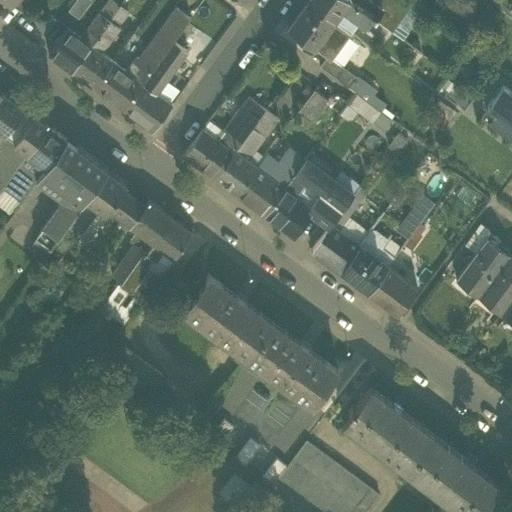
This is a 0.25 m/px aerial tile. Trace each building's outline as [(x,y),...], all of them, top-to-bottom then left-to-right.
[(9,2),(20,10),(27,0),(11,0),(11,1),(10,0),(9,2)] [(75,0),(66,13),(74,19),(88,1),(85,0),(75,0)] [(313,45),(333,18),(308,0),(307,0),(288,26),(313,45)] [(361,23),(369,13),(351,0),(308,0),(333,18),(341,8),(361,23)] [(351,0),(369,13),(376,3),(372,0),(351,0)] [(136,76),(142,80),(172,40),(188,18),(175,8),(146,47),(149,50),(135,69),(139,72),(136,76)] [(97,11),(80,34),(91,43),(109,20),(97,11)] [(350,31),(333,18),(313,45),(326,54),(330,57),(331,56),(350,31)] [(109,20),(91,43),(100,49),(117,26),(109,20)] [(72,69),(91,43),(80,34),(67,25),(48,51),(72,69)] [(187,50),(172,40),(142,80),(152,88),(158,79),(163,83),(164,82),(174,69),(187,50)] [(72,69),(93,85),(113,59),(100,49),(91,43),(72,69)] [(319,64),(339,79),(347,68),(331,56),(330,57),(326,54),(319,64)] [(93,85),(122,107),(142,80),(136,76),(113,59),(93,85)] [(339,79),(349,87),(357,76),(347,68),(339,79)] [(188,79),(174,69),(164,82),(179,92),(188,79)] [(152,88),(142,80),(122,107),(152,129),(171,102),(152,88)] [(488,119),(511,137),(511,90),(503,83),(486,105),(494,111),(488,119)] [(298,109),(312,119),(327,99),(314,88),(298,109)] [(24,105),(3,89),(0,93),(0,146),(0,145),(0,137),(4,132),(24,105)] [(354,91),(347,100),(339,112),(340,112),(347,117),(352,117),(358,108),(373,120),(380,110),(355,92),(354,91)] [(242,105),(253,113),(260,103),(250,95),(242,105)] [(266,107),(260,103),(253,113),(259,117),(266,107)] [(24,105),(4,132),(14,139),(34,112),(24,105)] [(250,129),(253,125),(259,117),(253,113),(242,105),(233,117),(238,120),(250,129)] [(266,107),(259,117),(253,125),(265,134),(278,116),(266,107)] [(34,112),(14,139),(14,140),(27,151),(48,123),(34,112)] [(226,142),(222,146),(232,153),(235,148),(250,129),(238,120),(223,140),(226,142)] [(48,123),(27,151),(46,165),(66,136),(48,123)] [(235,148),(248,157),(265,134),(253,125),(250,129),(235,148)] [(215,175),(232,153),(222,146),(201,130),(184,152),(215,175)] [(14,139),(4,132),(0,137),(0,145),(0,146),(0,188),(2,185),(27,151),(14,140),(14,139)] [(35,179),(46,186),(55,174),(77,144),(66,136),(46,165),(35,179)] [(72,186),(85,196),(85,195),(107,166),(77,144),(55,174),(72,186)] [(260,160),(257,164),(285,185),(306,158),(306,157),(289,145),(271,168),(260,160)] [(248,157),(235,148),(232,153),(215,175),(236,192),(257,164),(248,157)] [(35,179),(46,165),(27,151),(2,185),(3,186),(21,198),(35,179)] [(285,185),(311,204),(331,177),(306,158),(285,185)] [(285,185),(257,164),(236,192),(264,213),(285,185)] [(107,166),(85,195),(99,205),(105,210),(120,190),(127,181),(107,166)] [(342,170),(335,180),(352,193),(359,183),(342,170)] [(72,186),(55,174),(46,186),(63,199),(72,186)] [(335,180),(331,177),(311,204),(314,206),(312,208),(330,222),(331,221),(352,193),(335,180)] [(311,204),(285,185),(264,213),(293,234),(312,208),(314,206),(311,204)] [(21,198),(3,186),(0,189),(0,201),(12,210),(21,198)] [(50,216),(63,226),(85,196),(72,186),(63,199),(50,216)] [(105,225),(120,235),(129,222),(141,207),(120,190),(105,210),(112,215),(105,225)] [(75,237),(99,205),(85,195),(85,196),(63,226),(62,227),(75,237)] [(137,228),(149,237),(168,211),(148,196),(141,207),(129,222),(137,228)] [(99,205),(75,237),(87,246),(103,223),(105,225),(112,215),(105,210),(99,205)] [(192,228),(168,211),(149,237),(152,239),(163,247),(173,254),(192,228)] [(50,216),(44,225),(57,234),(62,227),(63,226),(50,216)] [(311,247),(340,268),(359,242),(331,221),(330,222),(311,247)] [(464,242),(474,250),(486,235),(491,229),(480,221),(464,242)] [(40,224),(33,234),(48,243),(55,233),(40,224)] [(112,271),(121,278),(144,247),(146,249),(152,239),(149,237),(137,228),(130,238),(134,241),(112,271)] [(511,254),(509,252),(507,251),(505,254),(496,247),(498,244),(486,235),(474,250),(455,276),(457,277),(461,273),(480,288),(477,292),(478,293),(479,294),(482,290),(502,305),(499,309),(500,310),(502,311),(505,307),(511,311),(511,254)] [(156,257),(163,247),(152,239),(146,249),(144,247),(121,278),(131,285),(148,261),(153,255),(156,257)] [(388,263),(359,242),(340,268),(368,289),(388,263)] [(505,254),(507,251),(498,244),(496,247),(505,254)] [(160,270),(173,254),(163,247),(156,257),(153,255),(148,261),(160,270)] [(416,284),(388,263),(368,289),(396,310),(416,284)] [(181,306),(246,354),(272,319),(207,271),(181,306)] [(461,273),(457,277),(477,292),(480,288),(461,273)] [(471,299),(477,292),(457,277),(455,276),(450,283),(471,299)] [(111,314),(120,302),(129,289),(119,281),(110,294),(101,306),(111,314)] [(101,306),(110,294),(103,289),(89,308),(96,313),(101,306)] [(482,290),(479,294),(499,309),(502,305),(482,290)] [(125,305),(120,302),(111,314),(122,322),(139,300),(133,295),(125,305)] [(511,311),(505,307),(502,311),(506,314),(511,318),(511,311)] [(511,329),(511,318),(506,314),(500,321),(511,329)] [(336,366),(272,319),(246,354),(310,401),(336,366)] [(109,363),(150,393),(163,375),(122,345),(109,363)] [(339,423),(444,498),(462,511),(478,511),(501,481),(367,384),(353,403),(350,401),(347,406),(350,408),(339,423)] [(223,417),(209,437),(219,444),(233,425),(223,417)] [(250,437),(235,456),(245,464),(259,444),(250,437)] [(277,477),(322,511),(363,511),(376,495),(305,440),(286,464),(277,477)] [(276,457),(262,476),(271,483),(277,477),(286,464),(276,457)] [(217,493),(236,508),(252,487),(233,473),(217,493)] [(462,511),(444,498),(433,511),(462,511)] [(251,511),(277,511),(260,499),(251,511)]
